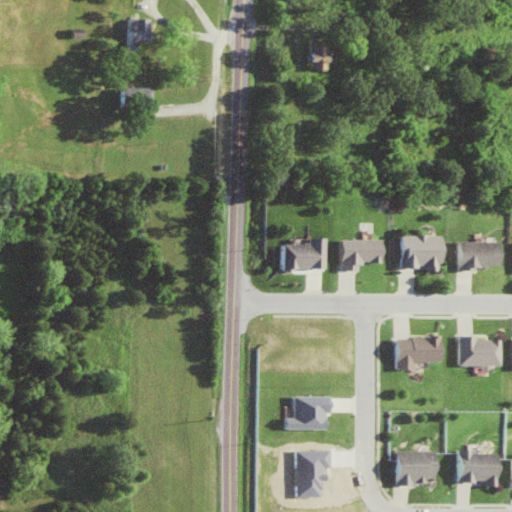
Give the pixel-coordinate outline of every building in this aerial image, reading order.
[(156,19),(134,18),(132,49),(142,50),(143,41),(155,42),(156,19)] [(331,69),(330,44),(313,45),(313,69),(331,69)] [(126,107),(158,108),(158,88),(127,87),(126,107)] [(404,267),(429,268),(429,271),(444,271),(445,236),(404,235),(404,267)] [(286,269),(329,268),(329,237),(312,238),(312,244),(285,245),(286,269)] [(362,270),(362,263),(386,263),(386,239),(344,240),(345,271),(362,270)] [(502,268),(503,241),(462,241),(462,267),(502,268)] [(503,365),(502,339),(478,340),(478,336),(462,336),(463,366),(503,365)] [(443,338),(400,338),(400,369),(416,370),(416,362),(443,362),(443,338)] [(329,429),(329,412),(333,413),(333,399),(296,398),(296,417),(288,417),(288,429),(329,429)] [(500,453),(475,453),(475,449),(462,450),(463,482),(489,481),(489,486),(501,486),(500,453)] [(400,483),(439,482),(439,451),(399,451),(400,483)]
